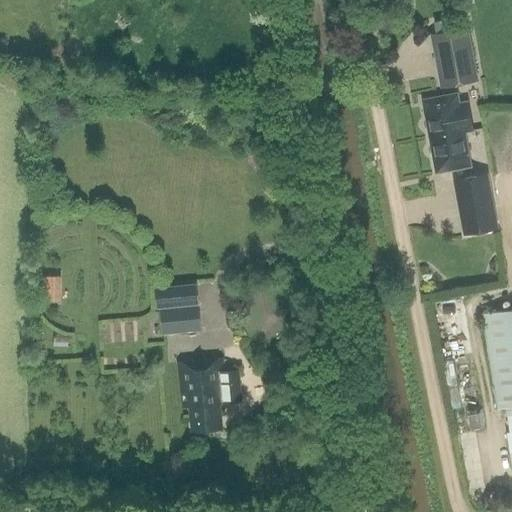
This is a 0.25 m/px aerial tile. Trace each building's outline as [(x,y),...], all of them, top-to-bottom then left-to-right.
[(469,28),(432,35),(440,75),(451,73),(454,86),(479,81),(469,28)] [(431,140),(466,133),(474,132),(468,101),(460,103),(459,98),(424,105),(431,140)] [(472,167),(466,133),(431,140),(437,173),(472,167)] [(465,235),(497,229),(487,174),(468,178),(455,180),(465,235)] [(41,277),(41,302),(48,302),(48,288),(60,288),(60,277),(41,277)] [(199,305),(160,308),(163,335),(201,332),(199,305)] [(511,310),(485,314),(500,410),(511,408),(511,431),(507,433),(511,464),(511,310)] [(104,320),(105,343),(136,342),(135,319),(104,320)] [(241,402),(240,381),(239,369),(224,371),(223,360),(179,364),(183,407),(190,406),(193,431),(222,428),(220,404),(241,402)] [(471,428),(482,427),(480,412),(469,414),(471,428)]
